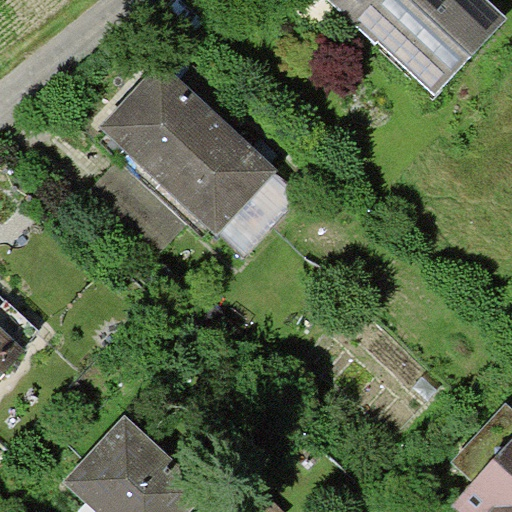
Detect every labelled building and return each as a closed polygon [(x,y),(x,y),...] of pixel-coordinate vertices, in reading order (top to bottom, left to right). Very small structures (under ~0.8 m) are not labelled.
[(348,0),(350,1),(340,11),(372,42),(377,37),(434,91),(494,28),(464,0),(348,0)] [(156,77),(100,138),(122,158),(191,222),(235,263),(291,202),(206,123),(220,108),(187,77),(172,93),(156,77)] [(191,222),(122,158),(86,196),(155,260),(191,222)] [(0,373),(14,358),(13,357),(33,336),(1,307),(0,307),(0,373)] [(120,431),(69,486),(96,511),(177,511),(192,497),(183,489),(198,473),(164,442),(149,458),(120,431)] [(511,511),(511,444),(456,506),(463,511),(511,511)] [(267,511),(250,496),(234,511),(267,511)]
